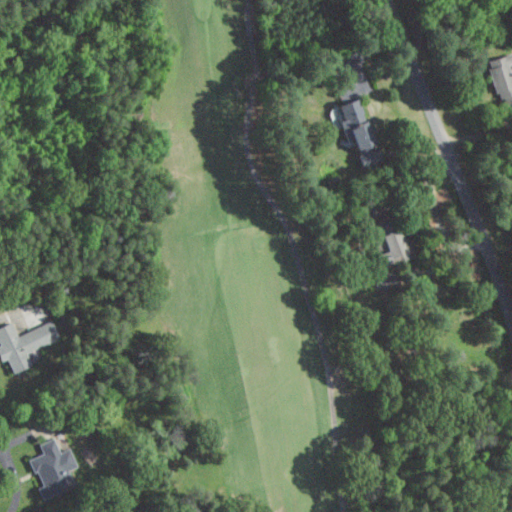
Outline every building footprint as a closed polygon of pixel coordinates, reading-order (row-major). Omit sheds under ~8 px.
[(511,96),(511,93),(506,64),(511,63),(510,54),(485,59),(493,100),(511,96)] [(373,143),(357,97),(335,104),(340,119),(337,121),(344,142),(348,140),(351,150),(373,143)] [(406,257),(393,217),(375,222),(378,234),(362,239),(371,268),(406,257)] [(14,334),(10,322),(0,325),(0,359),(3,358),(9,372),(29,365),(24,352),(57,339),(50,321),(14,334)] [(27,459),(38,486),(34,487),(38,499),(71,485),(65,470),(74,466),(67,448),(57,452),(51,438),(36,444),(40,453),(27,459)]
